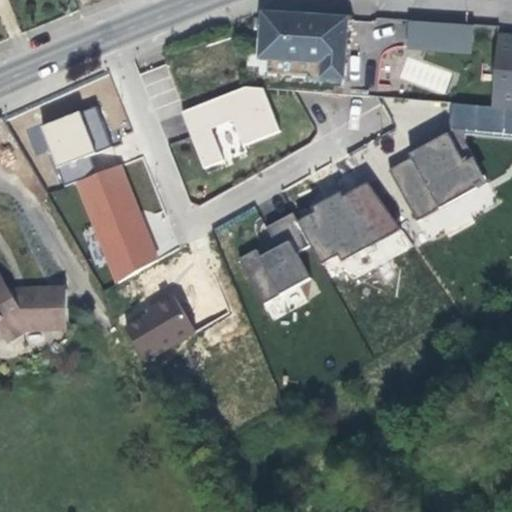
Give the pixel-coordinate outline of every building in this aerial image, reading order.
[(284,17),(284,15),(268,13),(267,25),(284,17)] [(350,20),(284,15),(284,17),(267,25),(263,73),(346,79),(350,20)] [(473,26),(415,21),(413,48),(471,53),(473,26)] [(511,34),(499,34),(491,107),(511,108),(511,34)] [(157,118),(182,110),(168,65),(143,72),(157,118)] [(261,81),(180,110),(202,171),(244,155),(241,147),(280,132),(261,81)] [(52,164),(109,150),(98,107),(41,121),(52,164)] [(61,164),(66,179),(92,171),(87,156),(61,164)] [(74,180),(113,281),(161,262),(122,162),(74,180)] [(368,177),(296,218),(321,262),(340,251),(345,260),(368,247),(378,264),(408,247),(368,177)] [(426,237),(448,228),(439,208),(417,218),(426,237)] [(238,259),(272,321),(320,295),(297,252),(309,245),(292,212),(263,228),(270,241),(238,259)] [(67,291),(29,292),(29,299),(15,299),(10,292),(0,275),(0,337),(5,345),(25,332),(67,330),(67,291)] [(143,362),(196,332),(174,294),(121,325),(143,362)]
